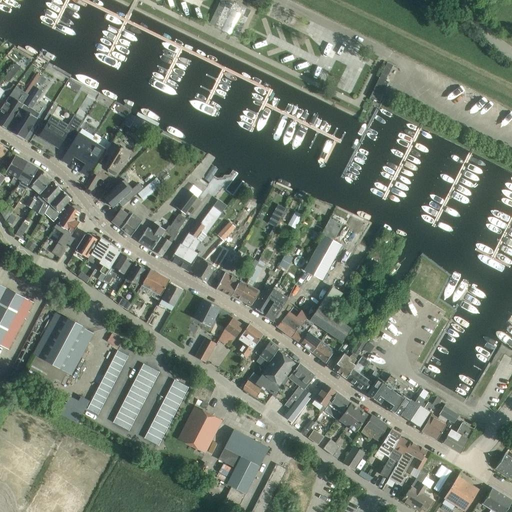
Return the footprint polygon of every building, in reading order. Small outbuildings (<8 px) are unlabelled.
[(228,0),(220,0),(209,24),(221,29),(231,9),(240,14),(230,34),(237,38),(250,10),(228,0)] [(407,60),(411,53),(391,44),(388,51),(407,60)] [(386,63),(369,98),(379,102),(388,82),(385,80),(392,66),(386,63)] [(34,86),(24,103),(31,108),(32,108),(42,92),(34,86)] [(0,111),(4,114),(0,119),(0,125),(6,129),(14,118),(24,103),(23,103),(15,97),(11,103),(6,100),(0,108),(0,111)] [(65,112),(70,106),(57,97),(52,103),(65,112)] [(16,119),(10,129),(24,138),(37,118),(36,118),(40,113),(32,108),(31,108),(24,103),(14,118),(16,119)] [(51,116),(39,136),(58,148),(65,137),(68,133),(66,132),(69,127),(51,116)] [(81,122),(75,118),(69,127),(66,132),(68,133),(65,137),(70,140),(81,122)] [(74,155),(79,159),(91,140),(90,140),(93,136),(81,129),(67,151),(62,160),(68,164),(74,155)] [(91,140),(79,159),(86,163),(80,171),(87,176),(104,149),(91,140)] [(130,153),(112,142),(105,154),(111,157),(105,165),(109,167),(107,169),(108,172),(113,175),(116,174),(117,172),(117,173),(130,153)] [(162,171),(176,156),(171,152),(158,166),(162,171)] [(11,183),(17,187),(23,177),(20,175),(27,161),(15,154),(6,172),(14,176),(11,183)] [(23,177),(17,187),(25,191),(29,184),(39,167),(27,161),(20,175),(23,177)] [(30,197),(26,204),(31,207),(36,198),(37,196),(45,188),(52,179),(43,171),(37,178),(31,185),(38,191),(36,193),(35,194),(32,198),(30,197)] [(93,174),(85,187),(90,191),(99,177),(93,174)] [(161,183),(156,177),(138,194),(143,200),(161,183)] [(213,177),(204,190),(210,194),(220,181),(213,177)] [(123,179),(104,197),(112,207),(124,196),(128,201),(142,188),(137,183),(131,188),(123,179)] [(40,206),(46,210),(49,204),(62,190),(54,182),(46,189),(45,188),(37,196),(36,198),(42,203),(40,206)] [(57,217),(60,220),(66,210),(63,207),(64,205),(71,198),(62,190),(49,204),(46,210),(44,213),(53,221),(57,217)] [(197,197),(189,190),(176,207),(185,213),(192,204),(197,197)] [(201,201),(197,197),(192,204),(197,207),(201,201)] [(4,203),(1,207),(0,208),(0,212),(6,221),(6,220),(11,213),(14,209),(9,205),(8,206),(4,203)] [(66,210),(60,220),(55,227),(64,233),(52,252),(60,258),(73,238),(70,236),(79,222),(77,220),(79,219),(77,217),(81,212),(80,211),(79,207),(76,205),(73,205),(72,206),(70,204),(66,210)] [(174,252),(169,260),(177,265),(194,237),(201,241),(206,235),(202,231),(205,227),(209,230),(222,213),(214,207),(213,206),(200,223),(198,221),(186,238),(181,245),(180,244),(174,252)] [(112,221),(130,236),(137,228),(142,221),(130,212),(127,215),(121,209),(112,221)] [(11,213),(6,220),(12,224),(16,217),(11,213)] [(165,229),(152,249),(162,256),(171,242),(168,240),(172,235),(175,230),(177,231),(186,218),(179,214),(170,226),(168,225),(165,229)] [(267,222),(276,227),(280,219),(272,214),(267,222)] [(294,215),(291,221),(296,224),(299,218),(294,215)] [(324,236),(304,271),(322,281),(342,245),(335,241),(343,225),(331,218),(322,234),(324,236)] [(235,227),(229,221),(217,235),(222,240),(235,227)] [(23,222),(16,234),(21,237),(28,225),(23,222)] [(147,227),(138,241),(152,249),(165,229),(154,222),(149,229),(147,227)] [(84,235),(75,250),(87,257),(98,240),(90,234),(87,234),(84,235)] [(194,237),(177,265),(187,271),(198,253),(194,251),(200,241),(201,242),(201,241),(194,237)] [(96,258),(100,260),(111,245),(109,244),(100,239),(87,260),(93,264),(96,258)] [(25,247),(32,251),(36,245),(29,241),(25,247)] [(193,275),(205,282),(206,282),(205,282),(213,270),(215,271),(228,250),(218,244),(204,259),(203,259),(193,275)] [(111,245),(100,260),(99,263),(103,266),(100,271),(105,275),(119,252),(117,250),(118,249),(114,247),(111,245)] [(47,252),(41,248),(37,253),(44,257),(47,252)] [(230,250),(226,259),(222,266),(228,269),(231,262),(232,262),(233,262),(237,254),(230,250)] [(239,250),(237,254),(233,262),(238,264),(244,253),(239,250)] [(121,252),(105,278),(104,280),(110,284),(118,271),(124,275),(133,260),(121,252)] [(278,267),(285,271),(292,258),(285,255),(278,267)] [(251,275),(249,278),(255,281),(257,278),(262,266),(264,263),(259,260),(257,263),(251,275)] [(136,262),(130,272),(125,280),(131,283),(129,287),(135,290),(140,282),(139,281),(145,271),(145,270),(146,269),(143,267),(144,267),(136,262)] [(151,268),(146,277),(142,284),(161,295),(170,279),(151,268)] [(239,280),(225,272),(216,289),(231,297),(232,295),(236,288),(243,291),(247,284),(240,280),(239,280)] [(252,306),(263,314),(269,306),(267,305),(270,299),(269,298),(270,293),(272,291),(274,287),(268,282),(257,298),(252,306)] [(164,305),(172,309),(182,291),(183,290),(170,283),(169,284),(170,284),(165,293),(159,303),(160,303),(159,305),(163,307),(164,305)] [(0,344),(8,349),(33,302),(0,284),(0,344)] [(236,288),(232,295),(251,305),(259,290),(247,284),(243,291),(236,288)] [(310,320),(320,326),(329,313),(343,293),(333,286),(310,320)] [(264,315),(272,320),(282,306),(289,297),(274,287),(272,291),(270,293),(269,298),(270,299),(267,305),(269,306),(263,314),(265,315),(264,315)] [(402,309),(407,307),(401,296),(397,298),(402,309)] [(45,310),(50,299),(44,297),(39,308),(45,310)] [(203,298),(199,307),(193,318),(211,326),(216,316),(220,307),(203,298)] [(379,333),(396,311),(388,305),(371,327),(379,333)] [(291,337),(300,326),(303,322),(304,322),(308,320),(310,317),(301,310),(296,317),(289,311),(277,327),(291,337)] [(51,321),(33,355),(52,365),(71,375),(88,342),(93,333),(84,328),(85,327),(75,321),(65,316),(64,317),(56,313),(51,321)] [(320,326),(341,341),(351,328),(329,313),(320,326)] [(224,329),(236,337),(244,326),(232,318),(224,329)] [(238,338),(243,342),(236,353),(245,359),(257,342),(263,334),(249,324),(243,332),(238,338)] [(300,344),(312,353),(321,341),(300,326),(291,337),(300,343),(300,344)] [(356,346),(365,330),(359,327),(350,342),(356,346)] [(216,344),(205,337),(195,356),(206,362),(216,344)] [(332,368),(346,378),(353,368),(355,365),(353,363),(358,355),(366,342),(361,338),(352,352),(349,357),(344,353),(338,360),(332,368)] [(259,346),(255,352),(268,361),(272,356),(279,348),(270,341),(263,349),(259,346)] [(321,341),(312,353),(325,363),(332,355),(333,354),(332,353),(333,352),(331,350),(332,349),(321,341)] [(367,342),(363,349),(369,353),(374,346),(367,342)] [(117,349),(115,355),(125,360),(128,355),(117,349)] [(260,377),(259,377),(255,383),(267,391),(268,390),(273,394),(289,371),(295,363),(279,351),(273,359),(260,377)] [(115,355),(112,360),(123,365),(125,360),(115,355)] [(361,357),(357,363),(366,368),(370,363),(361,357)] [(112,360),(109,365),(120,371),(123,365),(112,360)] [(143,363),(140,368),(148,372),(151,367),(143,363)] [(295,400),(301,393),(315,375),(299,363),(288,377),(299,385),(290,396),(284,404),(289,408),(295,400)] [(109,365),(106,371),(117,376),(120,371),(109,365)] [(151,367),(148,372),(156,377),(159,371),(151,367)] [(140,368),(137,374),(145,378),(148,372),(140,368)] [(353,368),(346,378),(364,391),(370,382),(363,377),(363,376),(359,374),(353,368)] [(106,371),(104,376),(114,382),(117,376),(106,371)] [(148,372),(145,378),(153,382),(156,377),(148,372)] [(253,372),(248,380),(254,384),(255,383),(259,377),(253,372)] [(374,372),(369,378),(374,382),(378,377),(379,375),(374,372)] [(137,374),(135,379),(143,383),(145,378),(137,374)] [(249,378),(244,374),(238,383),(243,386),(249,378)] [(383,398),(386,400),(399,381),(390,375),(387,379),(391,381),(388,385),(378,377),(374,382),(366,394),(380,403),(383,398)] [(104,376),(101,381),(112,387),(114,382),(104,376)] [(145,378),(143,383),(151,387),(153,382),(145,378)] [(135,379),(132,384),(140,388),(143,383),(135,379)] [(174,380),(171,385),(185,393),(188,387),(174,380)] [(243,389),(256,398),(261,389),(254,384),(248,380),(243,386),(243,389)] [(101,381),(98,387),(109,392),(112,387),(101,381)] [(398,416),(400,415),(411,400),(410,400),(400,393),(402,389),(405,391),(408,387),(399,381),(386,400),(388,402),(385,407),(398,416)] [(143,383),(140,388),(148,392),(151,387),(143,383)] [(132,384),(129,389),(137,394),(140,388),(132,384)] [(326,384),(319,392),(314,399),(323,405),(320,410),(322,411),(326,406),(325,406),(329,399),(335,391),(326,384)] [(171,385),(168,391),(182,398),(185,393),(171,385)] [(98,387),(95,392),(106,398),(109,392),(98,387)] [(140,388),(137,394),(145,398),(148,392),(140,388)] [(129,389),(126,395),(134,399),(137,394),(129,389)] [(168,391),(165,396),(179,404),(182,398),(168,391)] [(95,392),(92,397),(103,403),(106,398),(95,392)] [(336,392),(330,400),(327,404),(340,414),(343,410),(349,402),(336,392)] [(306,397),(301,393),(290,409),(295,412),(306,397)] [(137,394),(134,399),(142,403),(145,398),(137,394)] [(126,395),(124,400),(132,404),(134,399),(126,395)] [(165,396),(162,402),(176,410),(179,404),(165,396)] [(400,415),(410,421),(420,406),(424,400),(419,396),(414,402),(411,400),(400,415)] [(432,404),(436,407),(441,399),(436,396),(432,404)] [(92,397),(90,403),(101,408),(103,403),(92,397)] [(134,399),(132,404),(140,408),(142,403),(134,399)] [(124,400),(121,405),(129,409),(132,404),(124,400)] [(162,402),(159,408),(173,415),(176,410),(162,402)] [(420,406),(410,421),(419,427),(424,419),(433,406),(428,402),(424,408),(420,406)] [(90,403),(87,408),(98,413),(101,408),(90,403)] [(338,419),(347,425),(359,409),(351,403),(338,419)] [(132,404),(129,409),(137,414),(140,408),(132,404)] [(121,405),(118,411),(126,415),(129,409),(121,405)] [(222,420),(194,406),(177,439),(205,453),(222,420)] [(439,414),(440,415),(449,420),(453,423),(458,415),(444,406),(439,414)] [(159,408),(156,413),(170,421),(173,415),(159,408)] [(129,409),(126,415),(134,419),(137,414),(129,409)] [(359,409),(347,425),(355,431),(367,415),(359,409)] [(118,411),(115,416),(123,420),(126,415),(118,411)] [(156,413),(153,419),(167,427),(170,421),(156,413)] [(421,430),(437,440),(442,431),(449,420),(440,415),(437,419),(430,414),(421,430)] [(126,415),(123,420),(131,424),(134,419),(126,415)] [(371,415),(366,423),(360,432),(368,437),(367,438),(369,439),(371,436),(377,440),(382,433),(387,425),(371,415)] [(115,416),(112,421),(121,425),(123,420),(115,416)] [(153,419),(150,425),(164,432),(167,427),(153,419)] [(123,420),(121,425),(129,430),(131,424),(123,420)] [(450,429),(442,443),(460,453),(474,429),(462,422),(457,432),(450,429)] [(150,425),(147,431),(161,438),(164,432),(150,425)] [(303,427),(300,432),(304,435),(308,430),(303,427)] [(233,429),(218,459),(235,467),(230,476),(228,480),(227,483),(232,486),(245,494),(269,448),(233,429)] [(391,429),(377,451),(387,457),(384,463),(385,463),(380,473),(388,478),(401,455),(392,449),(400,437),(401,435),(391,429)] [(147,431),(144,436),(158,444),(161,438),(147,431)] [(410,442),(400,437),(392,449),(401,455),(388,478),(401,485),(407,475),(403,473),(413,456),(419,459),(414,467),(419,471),(427,458),(423,457),(427,450),(410,441),(410,442)] [(323,448),(328,452),(335,442),(330,439),(323,448)] [(328,452),(332,455),(340,446),(335,442),(328,452)] [(354,446),(343,462),(353,468),(364,452),(354,446)] [(511,458),(504,453),(495,468),(511,479),(511,458)] [(276,463),(273,468),(284,474),(286,469),(276,463)] [(367,475),(371,470),(363,463),(359,468),(367,475)] [(273,468),(270,474),(281,479),(284,474),(273,468)] [(421,470),(411,486),(402,500),(418,510),(421,505),(426,508),(432,500),(424,494),(422,493),(427,486),(421,483),(427,473),(421,470)] [(270,474),(268,479),(278,484),(281,479),(270,474)] [(444,498),(464,511),(478,489),(458,476),(448,490),(444,498)] [(268,479),(265,484),(276,490),(278,484),(268,479)] [(265,484),(262,490),(273,495),(276,490),(265,484)] [(232,486),(229,491),(243,498),(245,494),(232,486)] [(442,502),(444,498),(448,490),(442,486),(437,495),(441,497),(439,500),(442,502)] [(504,511),(506,510),(509,511),(511,507),(511,499),(492,487),(487,496),(482,503),(491,508),(488,511),(504,511)] [(262,490),(260,495),(270,501),(273,495),(262,490)] [(229,491),(226,497),(240,504),(243,498),(229,491)] [(260,495),(257,500),(268,506),(270,501),(260,495)] [(226,497),(223,503),(237,510),(240,504),(226,497)] [(257,500),(254,506),(265,511),(268,506),(257,500)]
